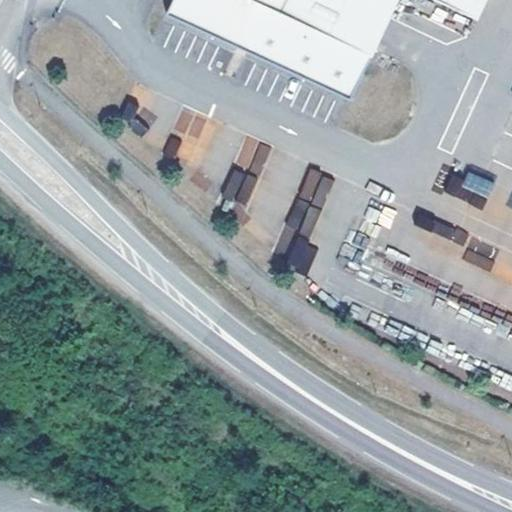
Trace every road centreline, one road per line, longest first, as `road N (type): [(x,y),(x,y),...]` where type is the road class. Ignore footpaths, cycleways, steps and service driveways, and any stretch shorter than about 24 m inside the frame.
road 1 (tertiary): [(298,395),(0,116)]
road 2 (tertiary): [(0,162),(227,359),(298,395)]
road 3 (unknown): [(122,0),(265,93),(447,174)]
road 4 (tertiary): [(511,495),(360,430)]
road 5 (tertiary): [(360,430),(494,511)]
road 6 (unknown): [(447,174),(511,41)]
